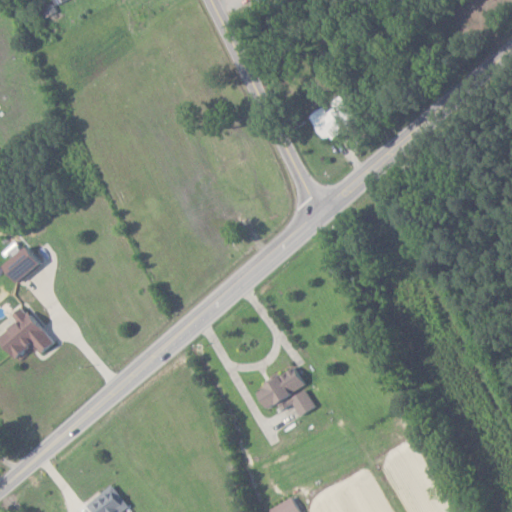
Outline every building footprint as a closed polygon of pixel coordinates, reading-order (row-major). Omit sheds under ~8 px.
[(330,102),(332,106),(313,117),(327,141),(349,128),(350,131),(360,125),(342,95),(330,102)] [(24,283),(47,263),(32,247),(9,266),(24,283)] [(3,337),(21,360),(39,345),(46,354),(58,344),(28,305),(15,315),(21,323),(3,337)] [(319,408),(308,388),(310,386),(300,368),(261,389),(274,412),(295,400),(303,416),(319,408)] [(126,511),(133,507),(113,485),(88,507),(93,511),(126,511)] [(303,511),(297,497),(273,508),(274,511),(303,511)]
